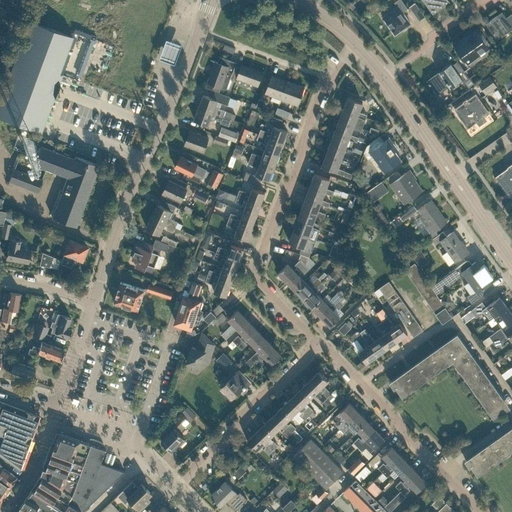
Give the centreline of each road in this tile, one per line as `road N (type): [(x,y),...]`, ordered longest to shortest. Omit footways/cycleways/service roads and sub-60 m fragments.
road 1 (residential): [(319,344),(262,286),(255,268),(320,92),(356,45)]
road 2 (residential): [(91,301),(208,6)]
road 3 (residential): [(480,511),(319,344)]
road 4 (residential): [(319,344),(174,484)]
road 5 (residential): [(0,389),(56,403),(91,301)]
road 6 (unknown): [(328,82),(198,33)]
road 7 (residential): [(383,76),(485,0)]
road 8 (tertiary): [(452,176),(383,76)]
